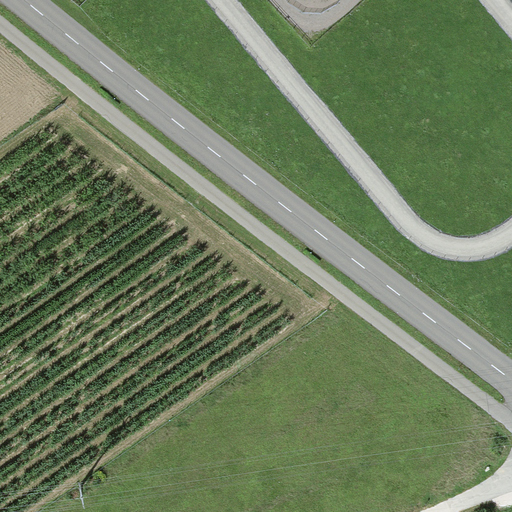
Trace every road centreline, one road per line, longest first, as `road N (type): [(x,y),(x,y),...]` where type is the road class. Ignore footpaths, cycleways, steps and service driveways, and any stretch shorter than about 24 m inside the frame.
road 1 (tertiary): [(511,378),(26,0)]
road 2 (track): [(511,463),(400,511)]
